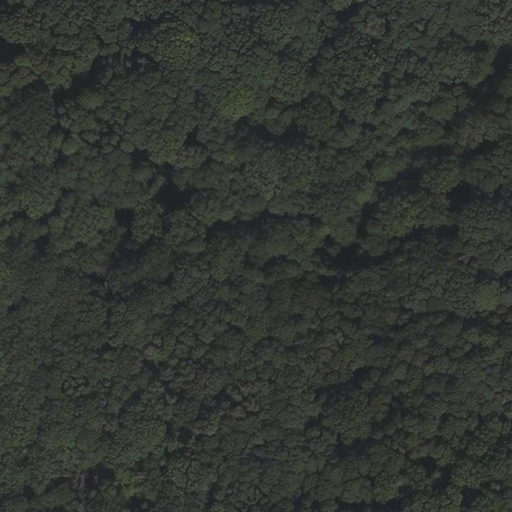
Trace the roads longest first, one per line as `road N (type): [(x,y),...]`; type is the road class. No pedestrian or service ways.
road 1 (track): [(0,406),(309,0)]
road 2 (track): [(0,480),(138,466),(181,492),(193,511)]
